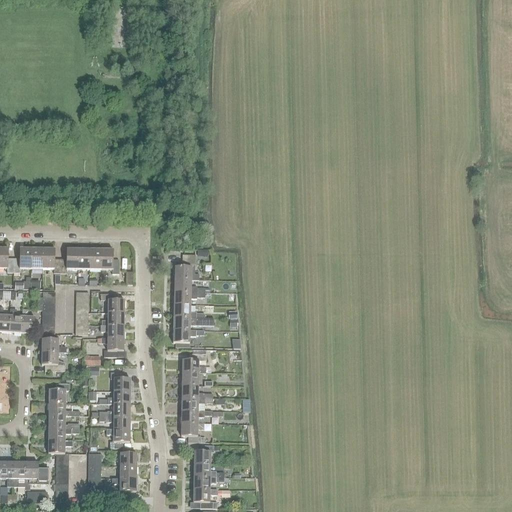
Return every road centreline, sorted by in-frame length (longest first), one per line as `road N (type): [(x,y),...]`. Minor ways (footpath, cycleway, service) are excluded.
road 1 (residential): [(157,511),(161,443),(142,355),(140,244),(125,233),(0,231)]
road 2 (residential): [(0,430),(23,431),(24,354),(0,354)]
